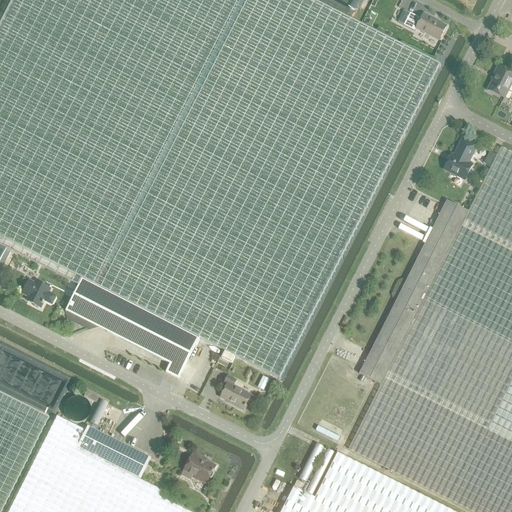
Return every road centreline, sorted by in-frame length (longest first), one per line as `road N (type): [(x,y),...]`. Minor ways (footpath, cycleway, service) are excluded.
road 1 (unclassified): [(271,450),(446,106)]
road 2 (unclassified): [(271,450),(0,312)]
